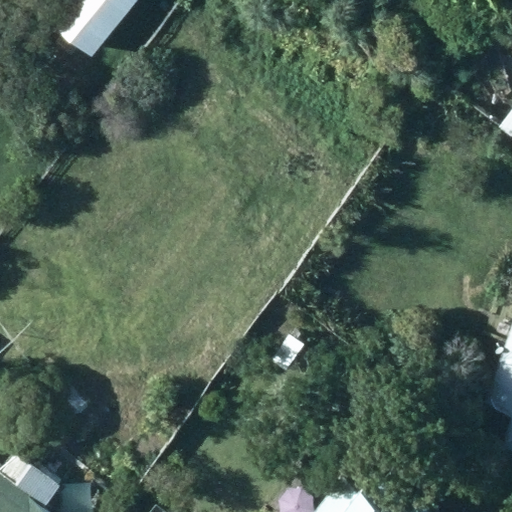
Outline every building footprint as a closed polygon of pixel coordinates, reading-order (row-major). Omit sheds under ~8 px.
[(144,0),(68,0),(52,19),(97,57),(144,0)] [(511,41),(484,71),(511,98),(499,111),(511,122),(511,41)] [(511,329),(497,377),(511,382),(511,329)] [(94,511),(54,482),(67,464),(19,429),(0,454),(0,511),(94,511)] [(451,511),(461,501),(383,443),(367,463),(352,451),(307,511),(451,511)]
